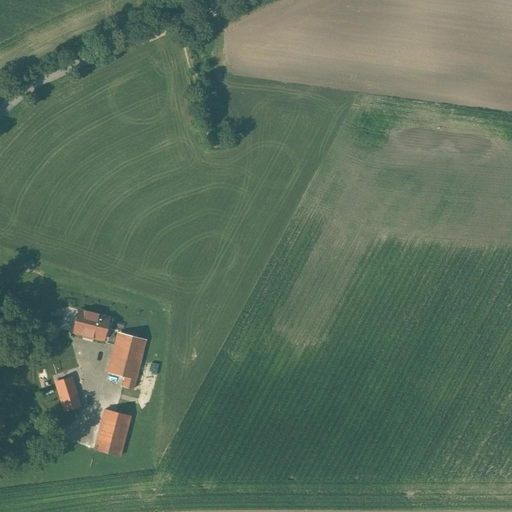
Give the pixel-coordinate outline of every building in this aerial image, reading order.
[(25,268),(34,264),(32,259),(22,263),(25,268)] [(70,315),(65,331),(100,341),(108,317),(79,308),(76,317),(70,315)] [(150,319),(119,311),(103,371),(122,376),(120,385),(131,388),(141,352),(145,353),(146,349),(142,348),(150,319)] [(69,374),(53,379),(62,409),(79,404),(69,374)] [(129,415),(104,408),(94,448),(119,455),(129,415)]
